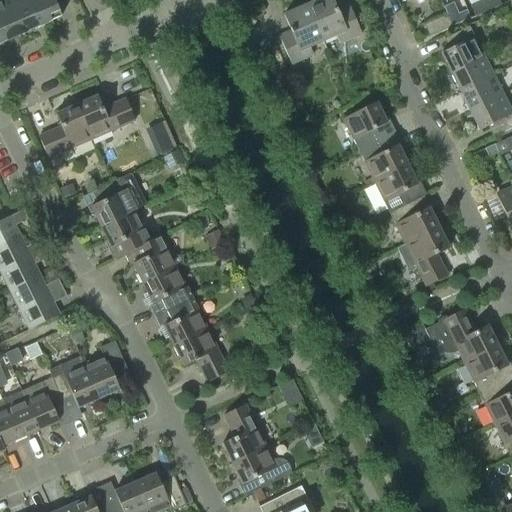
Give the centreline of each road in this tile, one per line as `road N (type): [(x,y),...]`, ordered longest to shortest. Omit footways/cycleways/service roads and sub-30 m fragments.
road 1 (residential): [(170,418),(126,326),(98,302),(0,113)]
road 2 (residential): [(500,271),(403,83),(400,50),(375,0)]
road 3 (residential): [(0,493),(170,418)]
